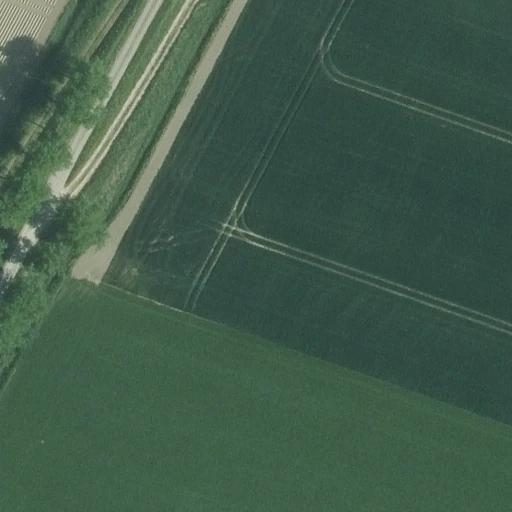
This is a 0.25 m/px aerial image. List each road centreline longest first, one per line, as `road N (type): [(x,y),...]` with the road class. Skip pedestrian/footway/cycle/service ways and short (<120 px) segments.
road 1 (unclassified): [(0,292),(152,0)]
road 2 (track): [(119,0),(0,181)]
